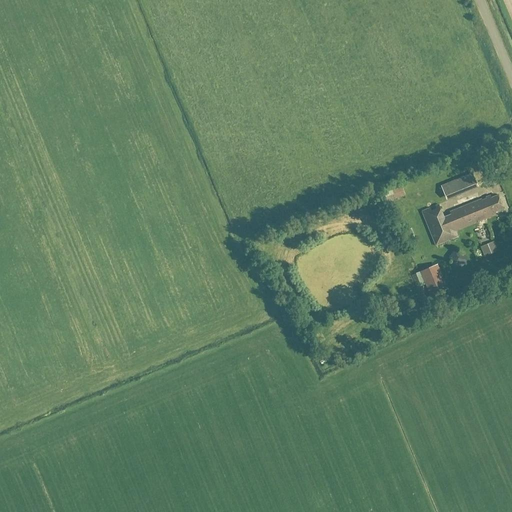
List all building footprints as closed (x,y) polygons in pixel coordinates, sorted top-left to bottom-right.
[(490,196),(449,212),(450,215),(445,217),(441,205),(422,213),(435,246),(458,237),(455,231),(496,215),(495,213),(503,209),(498,195),(491,198),(490,196)] [(484,257),(498,251),(494,242),(480,248),(484,257)] [(449,254),(451,269),(463,267),(461,252),(449,254)] [(420,272),(430,297),(448,290),(437,265),(420,272)] [(430,297),(425,288),(424,285),(416,288),(417,291),(421,301),(430,297)]
